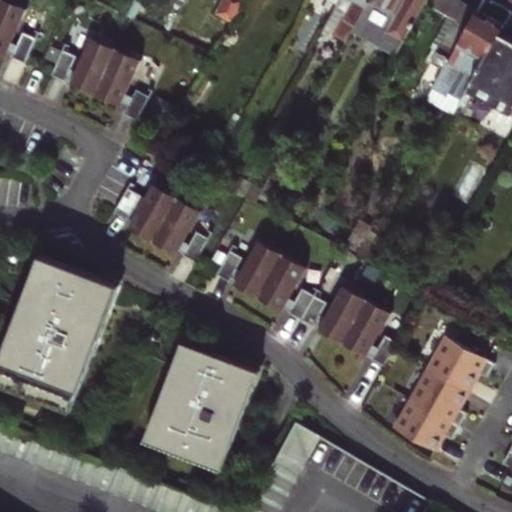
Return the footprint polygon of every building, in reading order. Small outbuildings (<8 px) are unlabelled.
[(27,8),(8,0),(0,0),(0,2),(0,50),(7,54),(27,8)] [(237,0),(226,18),(235,24),(249,0),(237,0)] [(347,40),(353,30),(370,0),(341,0),(339,4),(335,11),(326,27),(347,40)] [(370,0),(353,30),(398,56),(426,6),(429,0),(370,0)] [(459,0),(429,0),(426,6),(470,30),(480,11),(459,0)] [(470,91),(501,35),(506,26),(480,11),(470,30),(453,59),(435,92),(448,101),(450,98),(462,105),(470,91)] [(37,38),(24,32),(12,57),(26,63),(37,38)] [(511,40),(501,35),(470,91),(510,114),(511,112),(511,40)] [(117,48),(93,37),(72,83),(97,94),(117,48)] [(352,46),(346,43),(343,49),(349,53),(352,46)] [(142,59),(117,48),(97,94),(122,105),(142,59)] [(77,56),(64,50),(52,75),(66,81),(77,56)] [(435,92),(453,59),(441,53),(423,86),(435,92)] [(150,98),(137,90),(124,114),(137,121),(143,110),(150,98)] [(144,190),(132,183),(115,213),(128,220),(144,190)] [(179,197),(155,183),(130,227),(154,240),(179,197)] [(202,210),(179,197),(154,240),(178,254),(202,210)] [(205,248),(210,239),(197,232),(184,256),(196,263),(205,248)] [(284,254),(260,241),(236,284),(259,298),(284,254)] [(217,274),(217,275),(230,282),(243,258),(231,251),(226,260),(217,274)] [(44,270),(1,381),(66,407),(88,351),(95,354),(96,355),(113,310),(105,307),(116,280),(97,272),(96,272),(43,252),(37,267),(44,270)] [(307,267),(284,254),(259,298),(283,311),(307,267)] [(44,270),(37,267),(0,362),(0,381),(1,381),(44,270)] [(126,279),(98,267),(96,272),(97,272),(116,280),(105,307),(113,310),(126,279)] [(369,298),(345,285),(320,329),(344,342),(369,298)] [(316,294),(303,287),(290,311),(302,318),(316,294)] [(329,301),(316,294),(302,318),(315,326),(329,301)] [(393,312),(369,298),(344,342),(368,355),(393,312)] [(399,341),(387,334),(373,358),(386,365),(394,350),(399,341)] [(488,359),(448,336),(429,370),(468,392),(480,372),(488,377),(496,363),(488,359)] [(185,339),(147,438),(154,441),(169,401),(166,400),(173,383),(176,384),(192,342),(185,339)] [(169,401),(154,441),(217,465),(228,437),(231,438),(236,425),(240,427),(242,427),(259,383),(250,380),(256,366),(239,360),(238,359),(192,342),(176,384),(173,383),(166,400),(169,401)] [(95,354),(88,351),(66,407),(73,409),(95,354)] [(240,355),(238,359),(239,360),(256,366),(250,380),(259,383),(264,369),(266,365),(240,355)] [(468,392),(429,370),(413,399),(461,426),(468,413),(459,408),(468,392)] [(461,426),(413,399),(396,428),(435,451),(445,434),(453,439),(461,426)] [(297,418),(276,459),(300,472),(308,457),(321,432),(297,418)] [(0,446),(10,450),(20,425),(7,420),(0,437),(0,446)] [(10,450),(24,456),(34,430),(20,425),(10,450)] [(228,437),(217,465),(224,468),(240,427),(236,425),(231,438),(228,437)] [(38,461),(48,436),(34,430),(24,456),(38,461)] [(321,432),(308,457),(320,464),(335,440),(321,432)] [(62,441),(48,436),(38,461),(52,467),(62,441)] [(335,440),(320,464),(333,472),(347,447),(335,440)] [(52,467),(66,472),(76,447),(62,441),(52,467)] [(81,478),(91,453),(76,447),(66,472),(81,478)] [(360,455),(347,447),(333,472),(346,479),(360,455)] [(511,450),(503,463),(511,467),(503,485),(511,489),(511,450)] [(81,478),(95,483),(105,458),(91,453),(81,478)] [(360,455),(346,479),(359,487),(373,463),(360,455)] [(108,489),(118,463),(105,458),(95,483),(108,489)] [(276,459),(269,473),(293,485),(300,472),(276,459)] [(108,489),(122,494),(132,469),(118,463),(108,489)] [(373,463),(359,487),(373,495),(387,470),(373,463)] [(132,469),(122,494),(136,500),(147,474),(132,469)] [(387,470),(373,495),(385,502),(399,478),(387,470)] [(269,473),(262,486),(286,499),(293,485),(269,473)] [(136,500),(150,505),(160,479),(147,474),(136,500)] [(385,502),(398,510),(412,485),(399,478),(385,502)] [(164,511),(175,485),(160,479),(150,505),(164,511)] [(180,511),(189,491),(175,485),(164,511),(167,511),(180,511)] [(398,510),(401,511),(414,511),(425,493),(412,485),(398,510)] [(286,499),(262,486),(255,499),(279,511),(286,499)] [(198,511),(205,497),(189,491),(180,511),(198,511)] [(414,511),(432,511),(439,501),(425,493),(414,511)] [(214,511),(218,502),(205,497),(198,511),(214,511)] [(279,511),(255,499),(248,511),(279,511)] [(231,511),(233,508),(218,502),(214,511),(231,511)]
